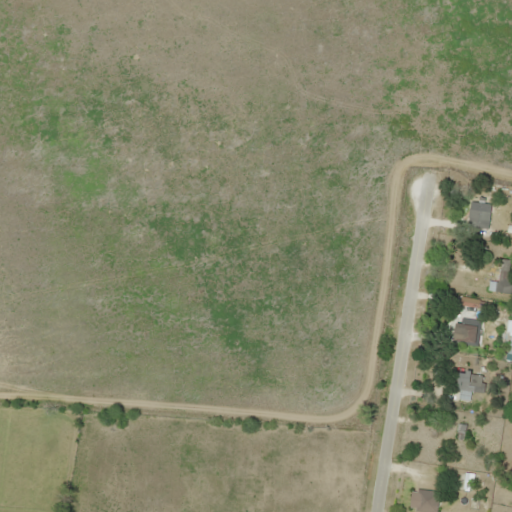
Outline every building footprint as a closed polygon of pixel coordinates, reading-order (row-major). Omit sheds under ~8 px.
[(488,228),(488,201),(468,201),(468,228),(488,228)] [(496,293),(511,294),(511,278),(511,270),(508,270),(509,260),(498,259),(496,293)] [(459,305),(480,308),(481,300),(460,298),(459,305)] [(476,319),(454,319),(454,344),(476,344),(476,319)] [(467,380),(457,379),(455,399),(468,401),(469,390),(482,392),(484,376),(468,374),(467,380)] [(466,439),(467,424),(457,424),(456,438),(466,439)] [(470,493),(477,478),(459,470),(452,485),(470,493)] [(435,511),(438,491),(416,489),(414,511),(418,511),(435,511)]
